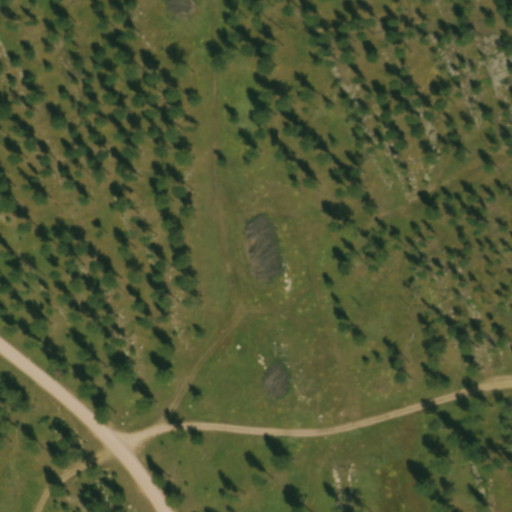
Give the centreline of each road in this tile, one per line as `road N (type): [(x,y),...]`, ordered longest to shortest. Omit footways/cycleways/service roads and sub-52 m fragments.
road 1 (track): [(511,380),(320,426),(188,420),(112,439)]
road 2 (residential): [(161,511),(112,439),(0,344)]
